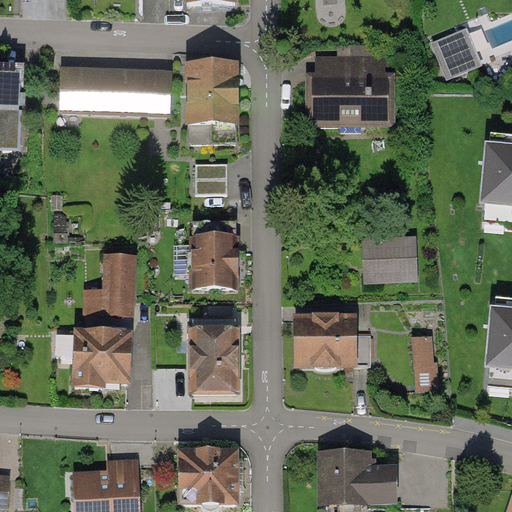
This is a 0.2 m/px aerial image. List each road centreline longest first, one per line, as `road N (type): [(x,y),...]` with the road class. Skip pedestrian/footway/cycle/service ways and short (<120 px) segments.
road 1 (residential): [(267,428),(267,44)]
road 2 (residential): [(0,32),(267,44)]
road 3 (residential): [(0,418),(267,428)]
road 4 (residential): [(267,428),(364,431),(511,460)]
